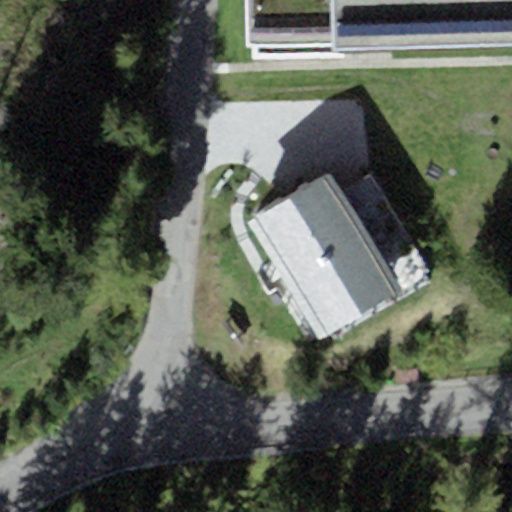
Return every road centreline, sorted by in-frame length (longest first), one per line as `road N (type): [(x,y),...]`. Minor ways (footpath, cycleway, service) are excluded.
road 1 (residential): [(192,0),(166,326),(171,457)]
road 2 (residential): [(171,457),(262,426),(511,399)]
road 3 (residential): [(58,511),(171,457)]
